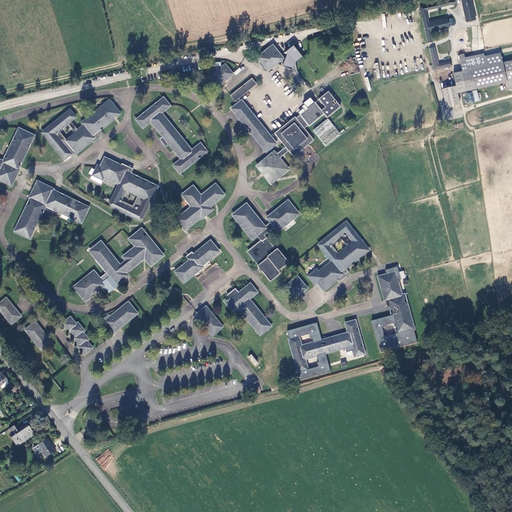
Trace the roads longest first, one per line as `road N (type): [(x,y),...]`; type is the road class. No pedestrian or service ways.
road 1 (unclassified): [(0,106),(343,25)]
road 2 (unclassified): [(57,421),(193,307)]
